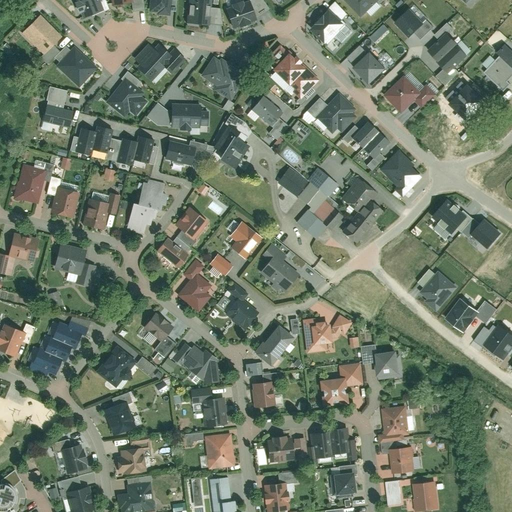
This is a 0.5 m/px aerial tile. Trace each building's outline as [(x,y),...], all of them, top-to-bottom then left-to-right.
[(103,14),(98,0),(74,0),(83,22),(103,14)] [(132,5),(131,0),(113,0),(115,8),(132,5)] [(171,0),(149,0),(148,15),(157,15),(157,18),(170,19),(171,0)] [(210,0),(188,0),(187,25),(209,26),(210,0)] [(256,23),(248,3),(242,6),(239,0),(231,0),(224,3),(226,6),(222,8),(232,32),(256,23)] [(344,0),(364,18),(380,0),(344,0)] [(349,21),(332,4),(311,26),(327,42),(349,21)] [(409,8),(393,24),(408,40),(424,24),(409,8)] [(62,38),(39,15),(20,34),(44,57),(62,38)] [(383,24),(370,38),(375,42),(388,29),(383,24)] [(448,29),(428,49),(439,60),(459,40),(448,29)] [(461,42),(441,61),(452,72),(472,53),(461,42)] [(392,65),(372,45),(353,64),(372,84),(392,65)] [(184,62),(173,52),(170,49),(166,54),(159,47),(154,52),(148,46),(133,62),(139,67),(136,70),(151,84),(164,71),(171,77),(184,62)] [(60,65),(57,68),(79,90),(98,71),(75,49),(71,53),(65,47),(54,59),(60,65)] [(318,82),(280,47),(271,57),(280,66),(274,72),(303,99),(318,82)] [(511,53),(505,47),(496,56),(499,60),(484,76),(503,94),(510,86),(506,83),(511,76),(511,53)] [(213,92),(231,103),(256,63),(238,51),(229,65),(221,60),(219,63),(212,59),(200,78),(216,88),(213,92)] [(406,74),(385,97),(402,113),(415,99),(424,107),(437,93),(428,84),(423,91),(406,74)] [(124,78),(104,103),(124,119),(129,112),(136,118),(148,103),(142,99),(145,95),(124,78)] [(486,102),(467,84),(449,103),(468,121),(486,102)] [(68,135),(73,113),(63,111),(67,94),(48,89),(45,102),(47,103),(41,129),(68,135)] [(327,106),(319,100),(305,117),(337,143),(361,115),(337,95),(327,106)] [(286,114),(263,97),(251,114),(273,131),(286,114)] [(200,104),(171,104),(170,127),(199,128),(200,104)] [(251,126),(231,114),(226,122),(247,134),(251,126)] [(369,119),(353,135),(365,146),(380,130),(369,119)] [(297,120),(289,131),(303,141),(310,130),(297,120)] [(96,134),(82,130),(76,154),(91,158),(93,152),(107,156),(113,132),(98,128),(96,134)] [(245,138),(233,129),(217,152),(224,157),(220,163),(231,170),(247,148),(241,144),(245,138)] [(380,130),(365,146),(376,157),(391,142),(380,130)] [(123,139),(117,164),(133,168),(135,162),(149,165),(154,142),(137,138),(136,142),(123,139)] [(169,144),(165,161),(191,166),(195,150),(169,144)] [(414,164),(399,151),(386,164),(398,176),(395,179),(408,191),(422,177),(411,167),(414,164)] [(60,169),(70,170),(71,159),(62,158),(60,169)] [(17,183),(13,199),(38,206),(41,190),(44,191),(49,171),(25,165),(20,184),(17,183)] [(290,169),(279,183),(310,207),(297,225),(316,240),(341,207),(328,198),(337,186),(311,166),(302,178),(290,169)] [(105,168),(103,179),(113,181),(115,170),(105,168)] [(134,205),(128,230),(144,234),(146,225),(150,226),(152,218),(153,219),(155,211),(159,211),(160,206),(164,207),(167,193),(163,192),(165,184),(145,179),(138,206),(134,205)] [(375,192),(358,179),(342,200),(358,212),(343,232),(356,242),(380,210),(368,201),(375,192)] [(204,195),(209,188),(202,184),(197,191),(204,195)] [(57,187),(51,212),(71,217),(77,192),(57,187)] [(89,198),(82,224),(101,229),(106,212),(115,215),(120,195),(111,192),(108,203),(89,198)] [(450,199),(433,218),(452,235),(458,228),(462,231),(474,218),(450,199)] [(207,222),(189,208),(175,226),(193,240),(207,222)] [(503,234),(486,219),(481,225),(474,218),(462,231),(469,237),(470,236),(488,251),(503,234)] [(261,238),(240,222),(229,236),(235,240),(230,247),(245,259),(261,238)] [(13,234),(9,255),(34,261),(39,240),(13,234)] [(157,251),(178,268),(189,255),(168,238),(157,251)] [(60,243),(54,269),(80,275),(86,249),(60,243)] [(260,272),(287,292),(299,275),(275,256),(277,253),(268,246),(262,255),(269,260),(260,272)] [(210,264),(224,276),(232,266),(218,254),(210,264)] [(178,295),(198,309),(214,288),(196,273),(199,270),(192,264),(184,274),(190,279),(178,295)] [(438,270),(418,292),(426,300),(424,302),(437,312),(458,288),(438,270)] [(225,311),(246,328),(259,313),(241,299),(246,293),(234,284),(228,292),(236,298),(225,311)] [(56,292),(50,293),(53,306),(59,305),(56,292)] [(461,298),(445,319),(464,333),(477,316),(486,323),(497,309),(485,301),(478,311),(461,298)] [(171,328),(153,315),(144,328),(162,341),(171,328)] [(298,319),(290,319),(291,334),(299,333),(298,319)] [(316,319),(302,320),(307,353),(327,351),(326,343),(331,343),(329,324),(324,324),(323,321),(316,322),(316,319)] [(4,323),(0,333),(0,350),(17,357),(27,332),(4,323)] [(39,349),(29,369),(45,377),(48,372),(54,375),(61,359),(66,361),(73,347),(76,349),(83,334),(60,323),(53,338),(50,337),(43,351),(39,349)] [(475,340),(503,361),(511,348),(511,333),(500,325),(498,327),(494,325),(490,330),(485,327),(475,340)] [(261,342),(253,352),(271,366),(294,338),(278,326),(264,344),(261,342)] [(351,348),(359,347),(358,337),(349,338),(351,348)] [(203,370),(204,384),(218,382),(215,357),(205,350),(202,354),(185,342),(173,360),(197,378),(203,370)] [(362,345),(364,364),(375,363),(377,378),(400,375),(397,351),(377,353),(376,344),(362,345)] [(116,345),(95,371),(116,387),(137,361),(116,345)] [(141,357),(136,366),(151,375),(156,366),(141,357)] [(167,358),(161,366),(171,373),(177,365),(167,358)] [(363,385),(360,362),(339,365),(340,378),(319,380),(322,406),(347,403),(345,387),(363,385)] [(262,363),(245,364),(246,375),(263,374),(262,363)] [(273,382),(252,383),(254,408),(275,406),(273,382)] [(222,426),(219,398),(201,401),(204,428),(222,426)] [(409,409),(421,408),(420,400),(408,400),(409,409)] [(125,402),(104,411),(114,436),(135,427),(125,402)] [(201,403),(192,404),(194,413),(202,412),(201,403)] [(410,435),(407,407),(382,409),(385,435),(378,436),(379,443),(404,441),(403,435),(410,435)] [(344,427),(327,430),(331,455),(348,453),(344,427)] [(327,430),(310,433),(314,458),(331,455),(327,430)] [(185,434),(186,445),(193,445),(193,441),(203,440),(202,433),(185,434)] [(236,466),(231,433),(205,437),(209,470),(236,466)] [(292,435),(264,440),(268,464),(296,459),(292,435)] [(88,470),(81,445),(60,451),(66,476),(88,470)] [(409,447),(389,449),(391,474),(412,472),(409,447)] [(121,456),(116,457),(118,471),(123,470),(124,474),(144,471),(141,448),(121,451),(121,456)] [(355,494),(353,472),(328,475),(331,497),(355,494)] [(412,482),(436,481),(436,476),(407,478),(408,487),(412,487),(412,482)] [(90,511),(80,477),(61,482),(63,489),(60,490),(66,511),(90,511)] [(185,480),(186,483),(189,482),(195,506),(205,504),(198,477),(185,480)] [(231,502),(227,477),(209,479),(214,511),(235,511),(234,501),(231,502)] [(403,505),(402,486),(407,486),(406,480),(386,481),(388,506),(403,505)] [(286,482),(263,485),(266,511),(278,511),(290,511),(286,482)] [(434,482),(413,484),(415,511),(416,511),(437,510),(434,482)] [(128,495),(118,495),(119,511),(139,511),(154,511),(151,483),(127,486),(128,495)] [(0,511),(6,511),(11,510),(16,503),(15,494),(12,488),(6,485),(0,484),(0,511)] [(57,487),(48,488),(49,499),(58,498),(57,487)]
